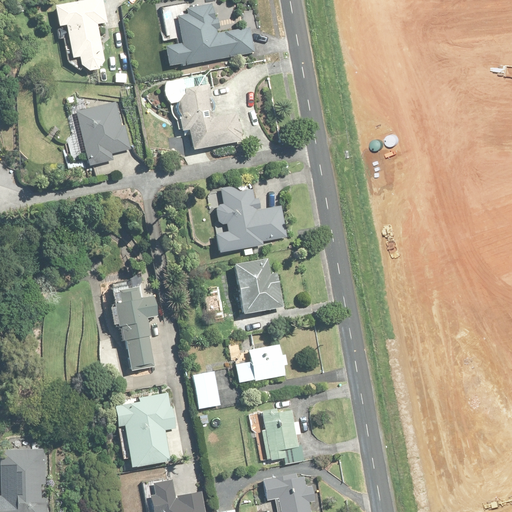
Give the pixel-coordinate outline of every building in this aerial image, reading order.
[(98,76),(91,32),(98,31),(95,8),(44,14),(47,37),(57,36),(64,81),(98,76)] [(176,16),(178,23),(167,25),(171,51),(155,54),(159,78),(246,62),(242,38),(209,44),(206,27),(207,27),(204,11),(176,16)] [(168,97),(172,134),(169,135),(175,163),(235,150),(229,122),(205,127),(202,93),(168,97)] [(121,158),(109,113),(97,115),(66,122),(78,175),(109,168),(107,161),(121,158)] [(210,200),(213,217),(206,218),(209,234),(217,232),(218,242),(207,244),(211,262),(234,258),(234,257),(280,249),(275,216),(251,219),(250,211),(247,212),(243,193),(210,200)] [(269,258),(234,263),(242,314),(265,310),(265,312),(283,309),(277,268),(271,269),(269,258)] [(151,380),(141,328),(156,325),(152,308),(137,311),(135,297),(106,302),(109,318),(103,319),(105,337),(113,336),(123,385),(151,380)] [(279,364),(275,365),(274,355),(240,360),(241,371),(227,374),(230,394),(283,383),(279,364)] [(209,382),(184,386),(190,421),(215,416),(209,382)] [(118,416),(105,418),(108,439),(116,437),(122,477),(162,472),(158,441),(163,440),(168,440),(168,433),(166,426),(163,409),(161,409),(159,403),(117,410),(118,416)] [(285,421),(251,423),(260,470),(276,468),(276,459),(286,457),(285,421)] [(43,511),(45,463),(27,462),(0,460),(0,511),(43,511)] [(304,511),(299,480),(262,487),(266,511),(304,511)] [(167,491),(139,496),(142,511),(199,511),(197,502),(170,508),(167,491)]
